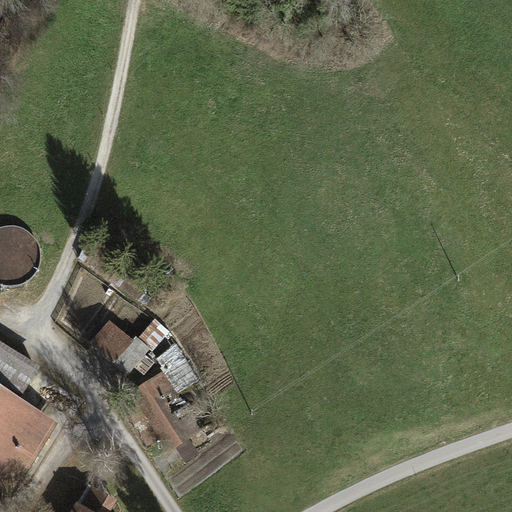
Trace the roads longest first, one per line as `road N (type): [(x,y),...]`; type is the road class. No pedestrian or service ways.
road 1 (track): [(32,331),(85,219),(136,0)]
road 2 (track): [(179,511),(125,422),(32,331)]
road 3 (track): [(307,511),(511,427)]
